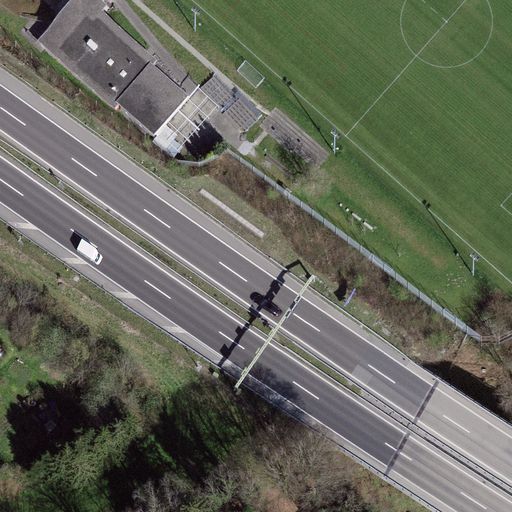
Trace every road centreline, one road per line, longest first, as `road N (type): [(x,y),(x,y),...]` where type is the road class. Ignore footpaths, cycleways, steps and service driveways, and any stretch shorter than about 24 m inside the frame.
road 1 (motorway): [(511,460),(0,106)]
road 2 (motorway): [(0,179),(490,511)]
